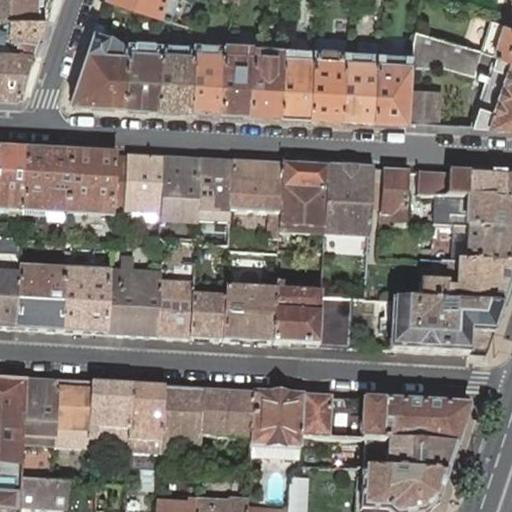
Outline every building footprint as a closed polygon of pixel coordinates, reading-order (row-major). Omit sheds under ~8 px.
[(0,0),(0,19),(12,19),(40,19),(39,12),(38,12),(39,7),(43,6),(43,0),(0,0)] [(105,0),(130,8),(163,18),(169,20),(176,0),(105,0)] [(33,55),(45,19),(40,19),(12,19),(11,42),(17,42),(17,49),(23,49),(22,54),(0,52),(0,100),(16,101),(18,100),(33,55)] [(511,62),(511,29),(503,26),(491,22),(481,52),(493,56),(496,57),(511,62)] [(105,26),(96,23),(94,31),(70,103),(71,104),(124,108),(128,45),(122,44),(110,36),(102,34),(105,26)] [(511,129),(511,62),(496,57),(493,56),(481,52),(476,51),(470,49),(415,33),(411,54),(410,68),(433,69),(434,65),(474,77),(476,72),(489,76),(486,84),(481,99),(479,105),(474,119),(471,128),(511,129)] [(128,45),(124,108),(157,109),(161,43),(128,41),(128,45)] [(167,44),(161,43),(157,109),(189,111),(193,45),(186,45),(186,53),(167,52),(167,44)] [(189,111),(220,113),(223,45),(217,44),(217,53),(199,51),(200,43),(193,43),(193,45),(189,111)] [(220,113),(250,115),(253,47),(247,46),(246,54),(229,53),(230,45),(223,45),(220,113)] [(250,115),(279,116),(283,48),(277,48),(266,55),(260,47),(253,47),(250,115)] [(279,116),(309,118),(313,49),(306,49),(306,57),(289,56),(289,48),(283,48),(279,116)] [(309,118),(340,120),(344,51),(337,51),(337,59),(319,58),(319,50),(313,49),(309,118)] [(340,120),(374,122),(377,53),(344,51),(340,120)] [(410,68),(411,54),(377,53),(374,122),(406,124),(408,94),(410,68)] [(408,94),(406,124),(430,125),(432,95),(408,94)] [(24,152),(0,150),(0,212),(6,213),(21,214),(21,212),(24,152)] [(69,154),(24,152),(21,212),(21,214),(20,216),(45,217),(46,214),(60,215),(59,221),(65,221),(66,215),(69,154)] [(115,157),(69,154),(66,215),(86,216),(112,218),(124,219),(123,215),(126,158),(115,157)] [(162,160),(126,158),(123,215),(138,216),(138,222),(159,223),(159,217),(162,160)] [(199,161),(162,160),(159,217),(196,219),(199,161)] [(231,163),(199,161),(196,219),(214,220),(213,249),(227,249),(227,229),(231,163)] [(282,166),(231,163),(227,229),(231,230),(233,227),(234,225),(236,225),(237,215),(267,217),(266,227),(266,241),(278,242),(278,234),(282,166)] [(327,169),(282,166),(278,234),(284,235),(316,237),(323,237),(323,235),(327,169)] [(372,171),(327,169),(323,235),(367,239),(371,193),(372,171)] [(382,172),(372,171),(371,193),(381,194),(382,172)] [(408,173),(382,172),(381,194),(379,214),(393,215),(393,226),(404,226),(408,173)] [(447,176),(417,174),(416,197),(434,199),(446,199),(447,176)] [(511,179),(447,176),(446,199),(466,200),(491,201),(491,204),(511,204),(511,179)] [(446,199),(434,199),(432,228),(451,229),(464,230),(511,232),(511,204),(491,204),(491,201),(466,200),(446,199)] [(237,215),(236,225),(266,227),(267,217),(237,215)] [(511,266),(511,232),(464,230),(451,229),(448,264),(457,264),(462,265),(511,266)] [(0,331),(14,332),(17,278),(17,275),(17,271),(19,242),(0,240),(0,331)] [(119,273),(109,273),(108,281),(104,337),(156,340),(159,283),(160,276),(132,275),(132,270),(136,269),(137,254),(121,253),(119,273)] [(501,310),(511,275),(511,266),(462,265),(457,264),(448,264),(439,263),(438,284),(417,283),(416,297),(411,297),(410,304),(416,305),(501,310)] [(159,283),(156,340),(189,342),(191,292),(193,267),(182,266),(180,270),(180,280),(181,284),(159,283)] [(67,269),(62,269),(62,274),(59,335),(104,337),(108,281),(82,280),(82,274),(68,274),(67,269)] [(17,278),(14,332),(59,335),(62,274),(42,273),(17,271),(17,275),(17,278)] [(282,282),(275,282),(275,287),(274,294),(273,315),(272,346),(316,349),(318,317),(319,299),(319,295),(315,295),(287,293),(282,293),(282,287),(282,282)] [(274,294),(224,291),(224,294),(221,343),(272,346),(273,315),(274,294)] [(189,342),(221,343),(224,294),(217,293),(217,300),(197,299),(198,293),(191,292),(189,342)] [(348,351),(351,301),(319,299),(318,317),(316,349),(348,351)] [(410,304),(391,304),(390,320),(389,335),(388,353),(468,357),(484,358),(485,358),(485,356),(501,310),(416,305),(410,304)] [(24,382),(0,380),(0,511),(16,511),(17,510),(18,483),(20,452),(21,447),(24,382)] [(57,384),(24,382),(21,447),(42,448),(53,449),(57,384)] [(90,386),(57,384),(53,449),(86,451),(86,441),(90,386)] [(129,388),(90,386),(86,441),(96,442),(113,443),(118,443),(126,444),(127,433),(129,388)] [(162,390),(129,388),(127,433),(126,444),(132,444),(132,455),(159,456),(159,445),(162,390)] [(202,392),(162,390),(159,445),(159,456),(168,457),(169,441),(190,442),(189,458),(198,458),(199,438),(202,392)] [(252,395),(202,392),(199,438),(249,441),(252,395)] [(302,398),(252,395),(249,441),(249,446),(299,449),(299,438),(302,398)] [(328,400),(302,398),(299,438),(327,440),(328,400)] [(466,408),(362,402),(361,419),(359,442),(362,442),(385,443),(454,447),(467,410),(466,409),(466,408)] [(444,478),(454,447),(385,443),(362,442),(360,473),(383,474),(444,478)] [(299,449),(249,446),(249,459),(298,463),(299,449)] [(360,473),(344,472),(343,483),(360,484),(358,511),(426,511),(436,504),(444,478),(383,474),(360,473)] [(51,484),(18,483),(17,510),(46,511),(67,511),(69,485),(51,484)] [(301,511),(303,487),(288,487),(287,511),(301,511)] [(195,490),(195,503),(203,503),(203,491),(195,490)] [(203,503),(195,503),(194,511),(245,511),(246,510),(246,503),(229,501),(226,505),(226,511),(202,511),(203,503)] [(156,503),(155,511),(194,511),(195,503),(187,502),(187,505),(169,504),(156,503)] [(226,511),(226,505),(203,503),(202,511),(226,511)]
